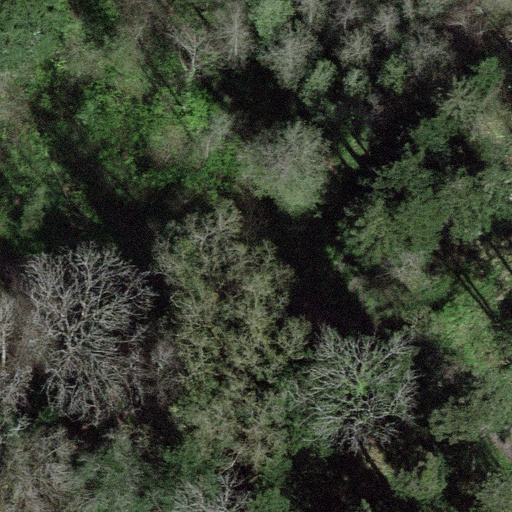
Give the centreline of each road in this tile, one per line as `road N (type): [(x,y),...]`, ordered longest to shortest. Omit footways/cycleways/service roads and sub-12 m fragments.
road 1 (track): [(0,255),(134,268),(281,297),(421,355)]
road 2 (track): [(421,355),(142,51)]
road 3 (track): [(421,355),(511,453)]
